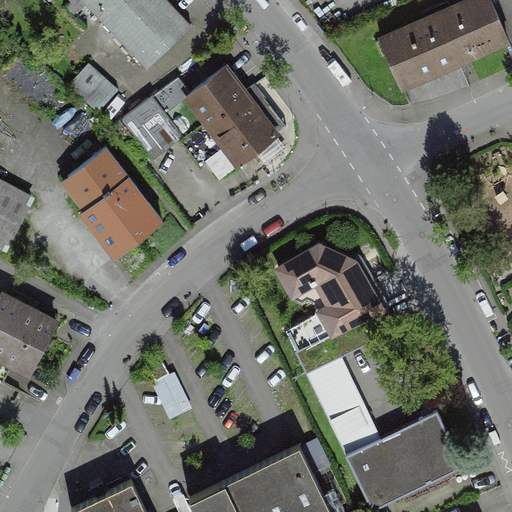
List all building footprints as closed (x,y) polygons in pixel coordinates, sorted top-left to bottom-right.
[(82,0),(149,68),(192,26),(167,0),(82,0)] [(470,0),(382,38),(402,86),(510,39),(492,0),(470,0)] [(90,63),(70,85),(100,112),(120,90),(90,63)] [(230,171),(278,135),(246,92),(247,91),(228,65),(189,95),(194,101),(182,111),(180,121),(219,171),(230,171)] [(176,78),(150,98),(168,121),(182,111),(194,101),(189,95),(176,78)] [(150,98),(126,117),(152,150),(176,131),(168,121),(150,98)] [(163,220),(107,147),(69,175),(92,204),(81,212),(116,257),(163,220)] [(34,199),(0,181),(0,241),(9,246),(34,199)] [(511,192),(490,200),(504,244),(511,241),(511,192)] [(321,310),(333,333),(383,309),(356,262),(321,245),(280,267),(294,294),(318,280),(331,305),(321,310)] [(32,372),(58,323),(27,306),(28,305),(3,292),(0,297),(0,346),(17,355),(13,362),(14,363),(32,372)] [(388,306),(383,309),(333,333),(297,351),(308,374),(337,359),(399,329),(388,306)] [(14,363),(13,362),(0,355),(0,381),(4,383),(14,363)] [(160,355),(146,362),(157,381),(170,373),(160,355)] [(308,374),(348,454),(378,439),(337,359),(308,374)] [(438,409),(378,439),(348,454),(347,455),(374,509),(465,464),(438,409)] [(196,511),(333,511),(332,509),(348,501),(330,465),(315,473),(301,444),(189,498),(196,511)] [(73,511),(148,511),(132,479),(72,508),(73,511)]
